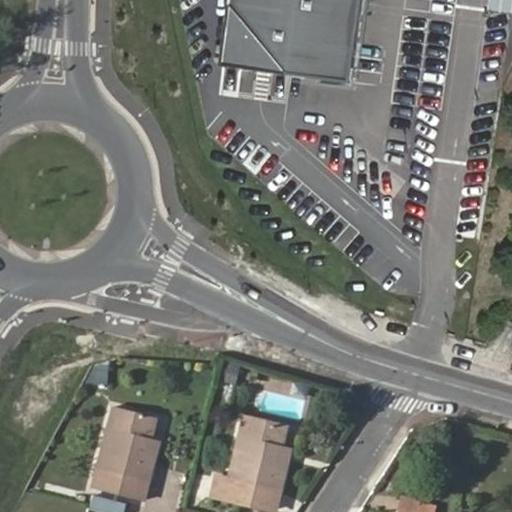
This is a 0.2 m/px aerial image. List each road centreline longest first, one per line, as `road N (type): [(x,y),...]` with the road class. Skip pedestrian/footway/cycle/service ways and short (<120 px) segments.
road 1 (tertiary): [(271,313),(180,244),(141,194)]
road 2 (tertiary): [(102,265),(271,313)]
road 3 (residential): [(418,376),(330,511)]
road 4 (tertiary): [(271,313),(418,376)]
road 5 (unknown): [(444,196),(376,147),(384,100)]
road 6 (tertiary): [(107,118),(82,81),(71,0)]
road 7 (tertiary): [(52,0),(25,83),(2,109)]
